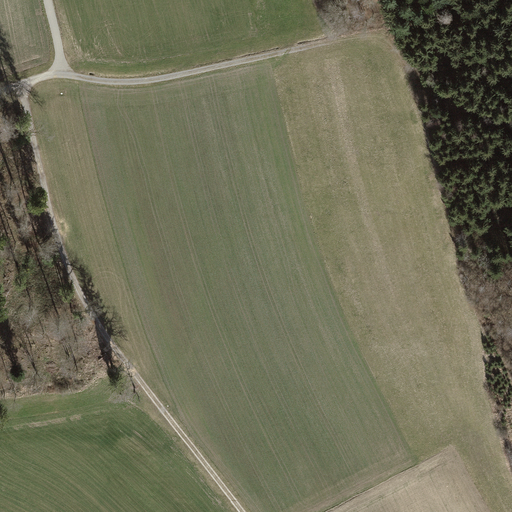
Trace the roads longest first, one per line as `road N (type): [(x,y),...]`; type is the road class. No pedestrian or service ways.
road 1 (track): [(33,82),(29,122),(40,168),(93,315),(243,511)]
road 2 (track): [(51,77),(148,81),(392,30)]
